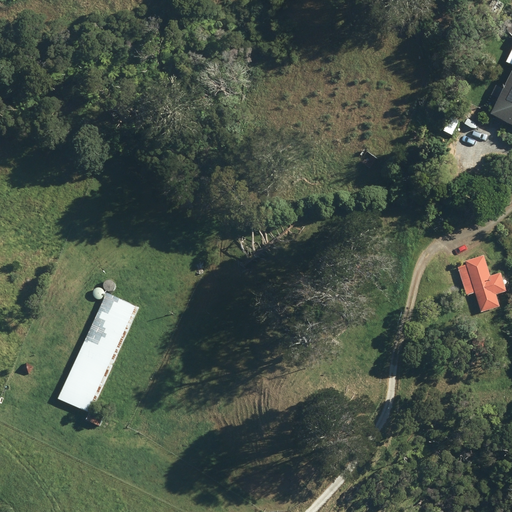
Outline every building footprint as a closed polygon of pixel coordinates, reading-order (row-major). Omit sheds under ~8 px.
[(493,0),(490,0),(484,13),(494,19),(502,5),(493,0)] [(503,63),(511,67),(488,117),(511,128),(511,45),(503,63)] [(448,118),(441,133),(450,137),(457,122),(448,118)] [(358,163),(368,169),(375,158),(365,153),(358,163)] [(494,297),(504,293),(498,275),(488,278),(481,257),(463,263),(464,266),(455,269),(464,297),(473,294),(479,314),(498,309),(494,297)] [(86,414),(82,422),(96,428),(101,418),(89,412),(136,309),(104,294),(55,400),(86,414)] [(378,316),(388,322),(396,307),(385,302),(378,316)] [(472,322),(463,324),(467,341),(476,339),(472,322)] [(470,341),(474,358),(486,355),(482,338),(470,341)]
